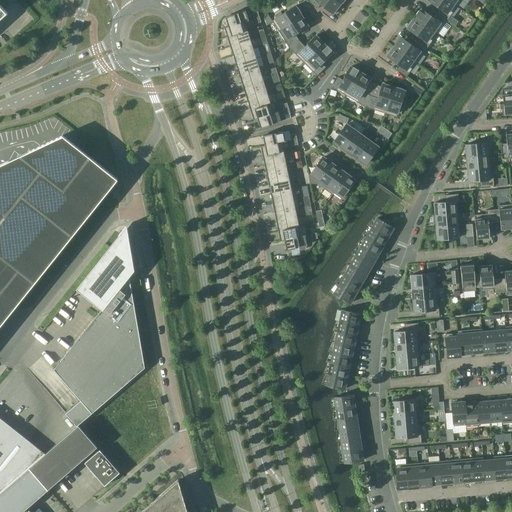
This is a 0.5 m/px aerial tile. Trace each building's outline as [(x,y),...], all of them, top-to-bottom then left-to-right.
[(338,7),(340,4),(334,0),(308,0),(308,1),(317,8),(321,4),(334,14),(339,8),(338,7)] [(428,0),(440,9),(437,13),(447,20),(457,7),(447,0),(428,0)] [(280,30),(282,28),(281,28),(301,16),(300,13),(301,12),(298,7),(296,8),(295,6),(282,14),(280,11),(274,15),(276,18),(272,20),(279,30),(280,30)] [(415,18),(437,34),(447,20),(437,13),(434,18),(421,9),(420,11),(419,10),(415,15),(416,16),(415,18)] [(228,26),(245,21),(245,22),(249,20),(246,10),(225,17),(228,26)] [(268,14),(265,19),(267,25),(273,22),(268,14)] [(289,48),(299,40),(295,34),(309,25),(304,17),(303,18),(301,16),(281,28),(282,28),(288,38),(284,40),(289,48)] [(426,49),(437,34),(415,18),(413,21),(411,20),(406,27),(420,37),(417,41),(426,49)] [(245,22),(245,21),(228,26),(224,27),(227,37),(248,30),(245,22)] [(227,37),(230,46),(250,40),(248,30),(227,37)] [(305,46),(299,40),(289,48),(305,63),(324,44),(322,42),(323,41),(317,35),(305,46)] [(394,47),(416,63),(426,49),(417,41),(413,46),(401,37),(400,39),(398,38),(395,43),(396,44),(394,47)] [(230,46),(233,55),(253,49),(250,40),(230,46)] [(305,63),(317,76),(326,67),(322,63),(332,52),(331,51),(332,50),(327,45),(326,46),(324,44),(305,63)] [(406,77),(416,63),(394,47),(392,49),(391,48),(386,56),(399,65),(396,70),(406,77)] [(233,55),(236,64),(256,58),(253,49),(233,55)] [(239,73),(259,67),(256,58),(236,64),(239,73)] [(332,87),(347,96),(360,72),(358,71),(358,69),(353,66),(352,68),(350,67),(343,80),(338,77),(332,87)] [(239,73),(242,83),(262,76),(259,67),(239,73)] [(279,79),(277,71),(273,73),(271,73),(274,82),(280,81),(279,79)] [(347,96),(365,107),(370,95),(363,91),(371,77),(364,73),(363,74),(360,72),(347,96)] [(245,92),(265,85),(262,76),(242,83),(245,92)] [(378,98),(370,95),(365,107),(385,113),(394,87),(391,86),(391,85),(383,82),(378,98)] [(245,92),(248,101),(268,94),(265,85),(245,92)] [(394,87),(385,113),(397,116),(398,112),(401,113),(403,106),(400,105),(405,91),(403,90),(403,89),(397,87),(397,88),(394,87)] [(511,114),(511,88),(502,89),(503,103),(499,103),(500,108),(504,108),(504,115),(511,114)] [(250,110),(271,104),(271,103),(268,94),(248,101),(250,110)] [(257,118),(277,112),(277,111),(274,102),(271,103),(271,104),(250,110),(254,120),(257,119),(257,118)] [(477,121),(478,120),(487,120),(486,109),(477,120),(477,121)] [(260,128),(281,121),(278,111),(277,111),(277,112),(257,118),(257,119),(260,128)] [(334,141),(342,147),(354,130),(346,124),(334,141)] [(342,147),(350,153),(362,135),(354,130),(342,147)] [(263,136),(265,145),(282,142),(286,142),(284,131),(263,135),(263,136)] [(511,133),(506,134),(507,143),(501,144),(501,149),(507,148),(508,153),(508,158),(509,158),(509,154),(511,154),(511,133)] [(63,135),(0,164),(0,326),(118,178),(63,135)] [(350,153),(357,159),(370,141),(362,135),(350,153)] [(379,146),(370,141),(357,159),(366,165),(379,146)] [(263,156),(284,151),(282,142),(265,145),(261,146),(263,156)] [(466,144),(467,157),(491,155),(490,142),(466,144)] [(263,156),(265,165),(285,161),(284,151),(263,156)] [(468,169),(492,167),(492,166),(489,167),(488,156),(491,155),(467,157),(468,169)] [(308,174),(310,180),(315,179),(316,178),(318,180),(319,180),(331,163),(323,157),(310,174),(308,174)] [(265,165),(267,174),(287,170),(285,161),(265,165)] [(316,178),(315,179),(310,180),(310,184),(316,183),(324,188),(339,168),(331,163),(319,180),(318,180),(316,178)] [(468,169),(469,181),(480,180),(480,187),(494,186),(492,167),(468,169)] [(339,168),(324,188),(332,194),(335,191),(334,191),(347,174),(339,168)] [(267,174),(269,184),(289,179),(287,170),(267,174)] [(347,174),(334,191),(335,191),(342,197),(355,180),(347,174)] [(291,189),(291,188),(289,179),(269,184),(270,193),(291,189)] [(291,188),(291,189),(270,193),(272,203),(297,198),(295,188),(291,188)] [(456,213),(455,202),(459,202),(458,194),(445,195),(445,202),(434,203),(435,215),(460,213),(460,212),(456,213)] [(272,203),(274,212),(295,208),(299,208),(297,198),(272,203)] [(499,209),(493,209),(494,223),(500,222),(501,230),(511,228),(511,211),(511,204),(499,205),(499,209)] [(274,212),(276,221),(297,217),(295,208),(274,212)] [(493,209),(486,210),(486,214),(475,215),(477,239),(490,238),(488,223),(494,223),(493,209)] [(437,227),(461,225),(460,213),(435,215),(437,227)] [(394,215),(391,221),(395,224),(399,218),(394,215)] [(278,231),(299,227),(297,217),(276,221),(278,231)] [(393,228),(393,227),(377,218),(377,219),(372,228),(387,237),(393,228)] [(465,224),(466,236),(473,236),(472,224),(465,224)] [(65,413),(77,426),(78,425),(145,367),(129,276),(134,270),(127,225),(76,289),(102,309),(54,369),(80,400),(65,413)] [(437,227),(438,239),(458,238),(457,225),(461,225),(437,227)] [(299,227),(278,231),(280,241),(284,240),(284,239),(301,236),(301,235),(299,227)] [(372,228),(366,237),(382,246),(387,237),(372,228)] [(307,249),(306,245),(307,245),(305,235),(301,235),(301,236),(284,239),(284,240),(287,250),(299,247),(300,250),(307,249)] [(366,237),(361,247),(377,256),(382,246),(366,237)] [(361,247),(355,256),(371,265),(377,256),(361,247)] [(355,256),(350,265),(366,275),(371,265),(355,256)] [(473,264),(460,265),(463,292),(476,290),(475,287),(481,286),(481,290),(482,290),(479,266),(479,273),(474,274),(473,264)] [(493,293),(500,292),(499,279),(493,279),(492,264),(479,266),(482,290),(493,289),(493,293)] [(350,265),(345,275),(361,284),(366,275),(350,265)] [(511,269),(504,271),(505,278),(499,279),(500,292),(506,291),(507,295),(511,294),(511,269)] [(411,275),(412,287),(437,285),(435,272),(411,275)] [(345,275),(339,284),(355,293),(361,284),(345,275)] [(350,303),(355,293),(339,284),(334,294),(334,293),(333,294),(344,300),(350,303)] [(434,297),(433,286),(437,285),(412,287),(413,299),(438,297),(434,297)] [(413,299),(414,312),(425,311),(426,317),(439,316),(439,309),(438,297),(413,299)] [(340,321),(358,325),(360,314),(342,310),(342,311),(340,321)] [(444,332),(443,320),(436,320),(437,332),(444,332)] [(340,321),(338,332),(355,336),(358,325),(340,321)] [(394,331),(395,344),(420,342),(418,323),(404,324),(405,331),(394,331)] [(496,351),(507,350),(505,326),(505,330),(494,331),(496,351)] [(484,352),(482,329),(470,330),(472,353),(484,352)] [(484,352),(496,351),(494,331),(482,332),(482,329),(484,352)] [(460,354),(472,353),(470,330),(458,331),(460,356),(460,354)] [(445,334),(446,337),(447,357),(460,356),(458,331),(457,331),(457,333),(445,334)] [(335,342),(353,346),(355,336),(338,332),(335,342)] [(335,342),(333,353),(351,357),(353,346),(335,342)] [(395,344),(396,356),(421,354),(420,342),(395,344)] [(435,352),(421,354),(396,356),(397,368),(422,366),(436,364),(435,352)] [(331,364),(349,367),(351,357),(333,353),(331,364)] [(331,364),(329,374),(346,378),(349,367),(331,364)] [(145,367),(78,425),(97,447),(122,425),(136,442),(138,441),(146,450),(154,443),(155,441),(156,442),(161,438),(160,437),(164,434),(161,420),(162,420),(161,413),(160,413),(159,411),(160,411),(157,397),(151,399),(145,367)] [(326,385),(344,389),(345,389),(344,388),(346,378),(329,374),(326,385)] [(334,398),(336,409),(354,406),(352,395),(353,395),(334,398)] [(394,414),(419,411),(417,399),(393,401),(394,414)] [(500,401),(502,424),(511,422),(511,401),(511,399),(500,401)] [(500,401),(488,402),(490,421),(501,420),(502,424),(500,401)] [(466,427),(464,402),(451,403),(453,426),(466,425),(466,427)] [(465,402),(464,402),(466,427),(478,426),(476,403),(465,404),(465,402)] [(476,403),(478,426),(479,426),(478,422),(490,421),(488,402),(476,403)] [(338,420),(356,417),(354,406),(336,409),(338,420)] [(394,414),(395,426),(420,423),(419,411),(394,414)] [(0,492),(29,467),(45,453),(0,417),(0,492)] [(338,420),(340,430),(358,427),(356,417),(338,420)] [(421,442),(420,423),(395,426),(396,438),(407,437),(408,444),(421,442)] [(45,453),(29,467),(48,489),(83,458),(86,461),(84,462),(104,485),(119,472),(100,449),(98,451),(96,448),(97,447),(78,425),(77,426),(45,453)] [(341,441),(359,438),(358,427),(340,430),(341,441)] [(446,429),(447,441),(454,441),(453,429),(446,429)] [(341,441),(343,452),(361,449),(359,438),(341,441)] [(344,463),(363,460),(363,459),(361,449),(343,452),(345,462),(344,462),(344,463)] [(506,478),(504,455),(494,456),(496,478),(506,478)] [(485,479),(496,478),(494,456),(493,456),(494,460),(483,461),(485,479)] [(463,481),(474,480),(472,458),(461,459),(463,481)] [(485,479),(483,461),(473,462),(472,458),(474,480),(485,479)] [(463,481),(461,459),(460,459),(461,463),(450,464),(452,482),(463,481)] [(441,483),(452,482),(450,464),(450,460),(439,461),(441,483)] [(439,461),(429,462),(431,486),(431,484),(441,483),(439,461)] [(429,462),(418,463),(420,487),(431,486),(429,462)] [(418,463),(407,464),(409,488),(420,487),(418,463)] [(395,475),(395,474),(396,485),(396,484),(397,484),(398,489),(409,488),(407,464),(396,465),(397,475),(395,475)] [(25,509),(48,489),(29,467),(0,492),(0,511),(30,511),(29,510),(28,511),(25,509)] [(187,511),(185,503),(181,492),(178,480),(140,511),(187,511)]
